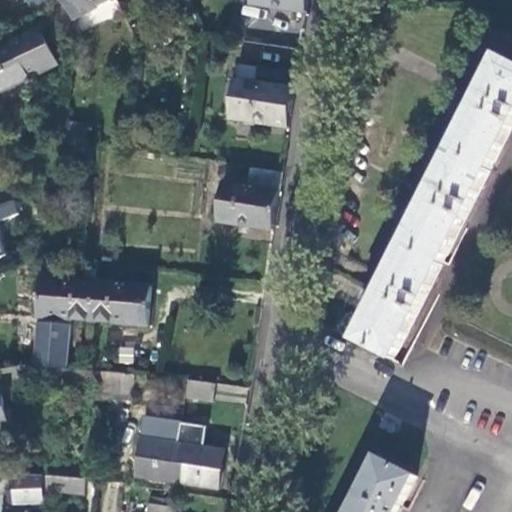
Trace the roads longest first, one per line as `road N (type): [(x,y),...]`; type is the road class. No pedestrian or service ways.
road 1 (tertiary): [(256,511),(332,0)]
road 2 (unknown): [(511,146),(387,388)]
